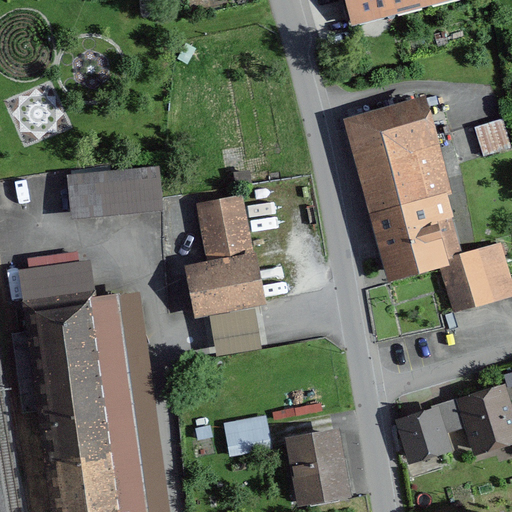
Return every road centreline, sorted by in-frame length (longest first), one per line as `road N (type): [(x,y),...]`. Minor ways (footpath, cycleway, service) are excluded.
road 1 (unclassified): [(286,0),(365,390)]
road 2 (residential): [(365,390),(511,348)]
road 3 (track): [(289,9),(165,30)]
road 4 (unclassified): [(365,390),(384,511)]
